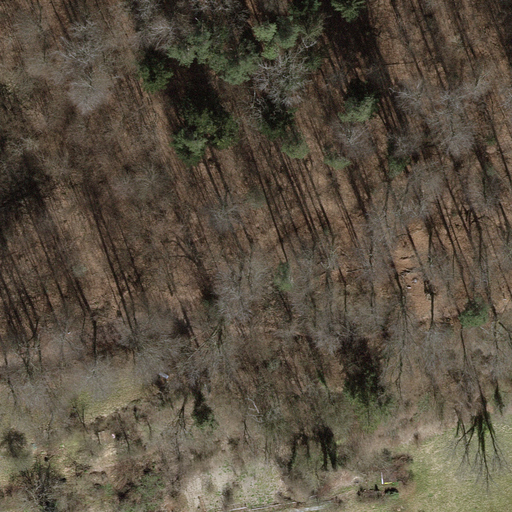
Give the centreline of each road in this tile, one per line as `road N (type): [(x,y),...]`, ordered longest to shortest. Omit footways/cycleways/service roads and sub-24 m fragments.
road 1 (track): [(511,127),(418,177),(284,230),(207,305)]
road 2 (track): [(0,365),(207,305)]
